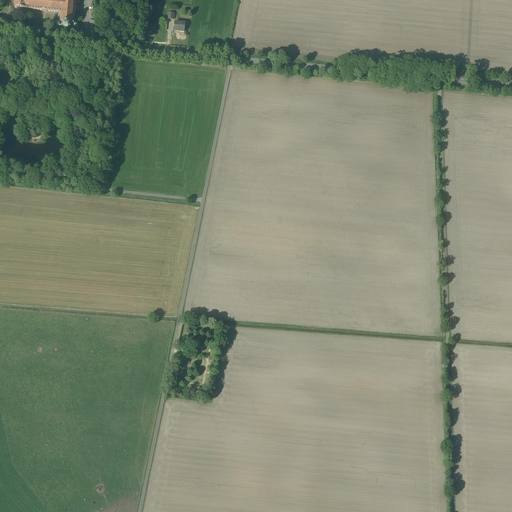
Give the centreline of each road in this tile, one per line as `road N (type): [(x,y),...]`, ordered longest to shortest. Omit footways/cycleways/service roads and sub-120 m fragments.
road 1 (unclassified): [(140,511),(231,60)]
road 2 (tertiary): [(231,60),(511,86)]
road 3 (track): [(76,90),(72,137),(95,183),(203,201)]
road 4 (track): [(0,171),(43,176),(70,164),(91,139),(104,84),(98,62)]
road 5 (tertiary): [(88,46),(231,60)]
